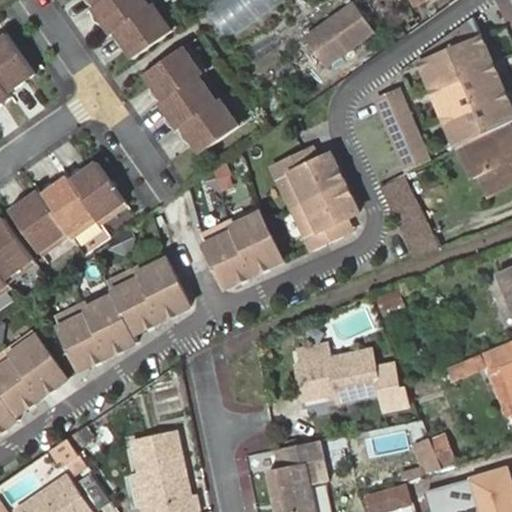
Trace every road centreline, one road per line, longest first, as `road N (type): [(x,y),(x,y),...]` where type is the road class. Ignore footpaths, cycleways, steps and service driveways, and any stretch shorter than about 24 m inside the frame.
road 1 (residential): [(472,0),(339,104),(344,142),(375,209),(369,239),(208,313)]
road 2 (residential): [(208,313),(0,452)]
road 3 (residential): [(232,511),(201,362)]
road 4 (residential): [(0,163),(99,93)]
